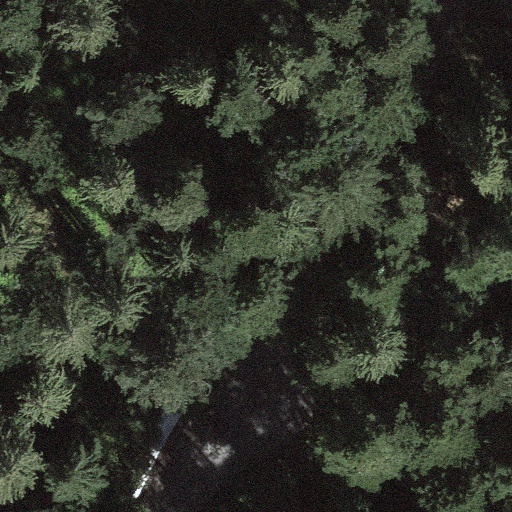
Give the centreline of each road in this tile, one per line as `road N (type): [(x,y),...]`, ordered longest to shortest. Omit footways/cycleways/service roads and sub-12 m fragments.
road 1 (unclassified): [(449,0),(207,499)]
road 2 (unclassified): [(511,247),(413,319),(207,499)]
